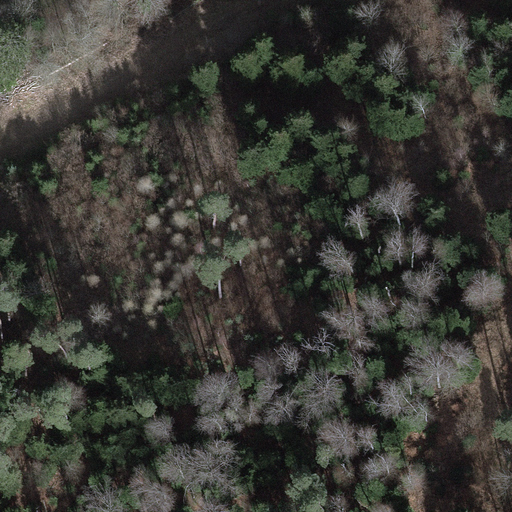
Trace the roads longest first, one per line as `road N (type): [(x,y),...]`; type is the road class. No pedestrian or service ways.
road 1 (track): [(0,142),(264,0)]
road 2 (track): [(511,327),(485,399),(511,499)]
